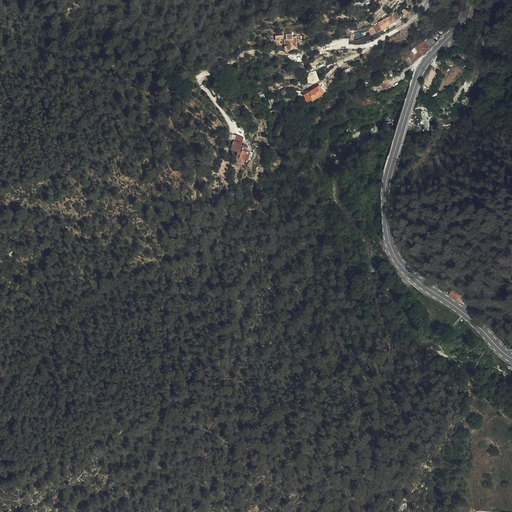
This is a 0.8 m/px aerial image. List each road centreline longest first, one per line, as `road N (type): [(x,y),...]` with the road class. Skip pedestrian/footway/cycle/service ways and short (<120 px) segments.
road 1 (tertiary): [(511,357),(403,267),(386,227),(387,177),(418,74),(461,23),(467,0)]
road 2 (residential): [(431,0),(374,42),(249,52),(205,72),(200,86)]
